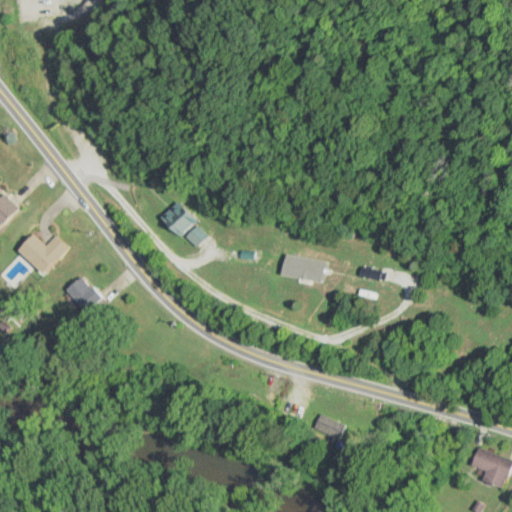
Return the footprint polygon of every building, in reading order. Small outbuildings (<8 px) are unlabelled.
[(6,192),(0,198),(0,197),(0,225),(20,207),(6,192)] [(196,223),(177,212),(167,230),(199,247),(207,232),(195,225),(196,223)] [(17,250),(45,275),(70,248),(56,235),(47,246),(33,233),(17,250)] [(105,301),(86,276),(69,289),(89,314),(105,301)] [(353,416),(330,408),(320,441),(343,448),(353,416)] [(472,466),(487,471),(483,481),(503,488),(511,462),(511,458),(479,447),(472,466)]
